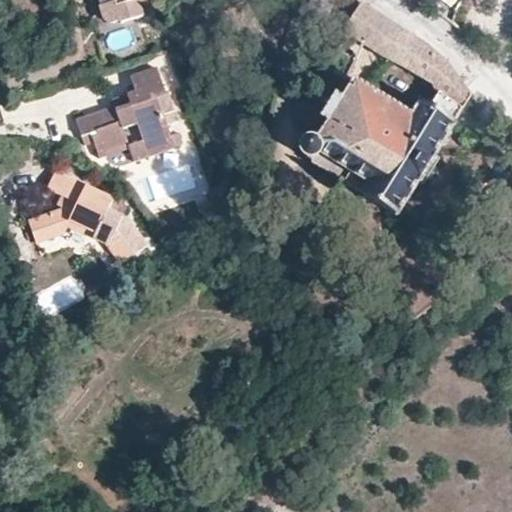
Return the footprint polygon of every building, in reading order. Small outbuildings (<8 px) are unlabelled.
[(97,0),(105,22),(107,23),(120,19),(114,0),(97,0)] [(114,0),(120,19),(121,22),(141,16),(137,1),(141,0),(114,0)] [(363,45),(381,55),(398,26),(361,3),(344,33),(363,45)] [(471,103),(471,96),(446,63),(422,42),(398,26),(381,55),(388,60),(434,85),(436,92),(439,94),(462,111),(466,111),(471,103)] [(357,58),(338,48),(327,73),(342,80),(345,82),(348,77),(357,58)] [(153,84),(148,69),(130,74),(135,91),(128,93),(132,104),(116,108),(115,105),(73,118),(78,134),(81,144),(91,140),(95,153),(100,151),(104,154),(105,150),(127,143),(121,123),(136,118),(144,143),(154,139),(154,143),(170,138),(168,127),(160,105),(168,102),(162,82),(153,84)] [(318,159),(321,156),(350,174),(367,144),(343,130),(368,90),(348,77),(345,82),(342,80),(329,105),(331,107),(323,120),(330,124),(318,142),(311,141),(306,142),(303,147),(302,152),(305,158),(310,160),(314,161),(318,159)] [(412,117),(368,90),(343,130),(367,144),(350,174),(370,186),(363,196),(397,217),(420,183),(388,158),(412,117)] [(115,105),(116,108),(132,104),(128,93),(113,98),(115,105)] [(434,102),(430,109),(455,124),(462,111),(439,94),(434,102)] [(434,156),(455,124),(430,109),(421,108),(417,109),(412,117),(388,158),(420,183),(422,184),(438,158),(434,156)] [(175,125),(168,127),(170,138),(178,135),(175,125)] [(310,160),(310,164),(344,184),(350,174),(321,156),(318,159),(314,161),(310,160)] [(63,234),(66,226),(107,243),(120,214),(107,207),(111,197),(53,172),(46,190),(60,197),(65,200),(62,208),(27,221),(35,243),(63,234)] [(350,174),(344,184),(363,196),(370,186),(350,174)] [(65,200),(60,197),(56,206),(62,208),(65,200)] [(140,240),(120,214),(107,243),(118,257),(140,240)]
